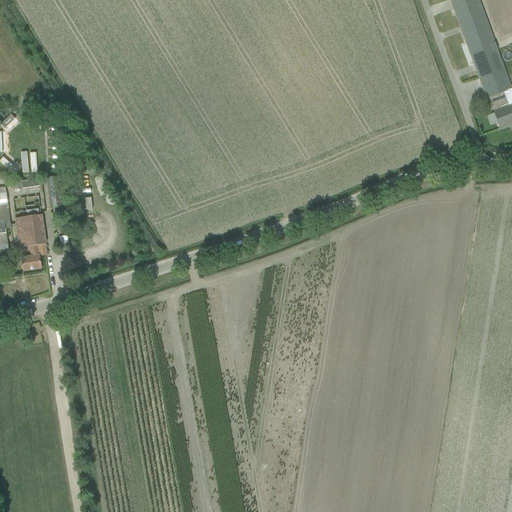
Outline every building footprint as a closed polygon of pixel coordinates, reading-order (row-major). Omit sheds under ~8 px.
[(477,0),(449,0),(486,99),(511,89),(477,0)] [(508,107),(505,97),(497,100),(494,111),(494,112),(493,112),(494,114),(497,123),(500,129),(511,124),(511,117),(508,107)] [(494,114),(486,116),(490,126),(497,123),(494,114)] [(0,125),(4,129),(14,119),(10,115),(0,125)] [(2,161),(17,175),(21,170),(6,157),(2,161)] [(63,176),(46,178),(50,209),(67,206),(63,176)] [(17,182),(18,189),(37,187),(36,180),(17,182)] [(0,260),(9,260),(5,229),(11,228),(5,187),(0,187),(0,260)] [(21,258),(21,262),(23,272),(41,269),(39,256),(46,255),(44,245),(45,245),(41,215),(15,219),(20,249),(29,247),(31,257),(21,258)]
